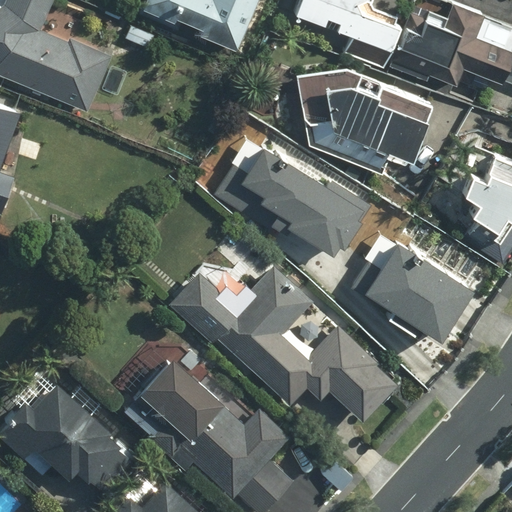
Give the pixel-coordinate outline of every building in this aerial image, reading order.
[(115,48),(48,18),(55,0),(3,0),(0,2),(0,63),(90,104),(115,48)] [(262,0),(148,0),(147,4),(243,45),(262,0)] [(405,15),(368,2),(368,0),(304,0),(302,7),(397,39),(405,15)] [(458,0),(452,19),(417,6),(399,59),(457,79),(465,56),(507,70),(506,74),(511,76),(511,15),(467,0),(458,0)] [(361,54),(301,67),(317,138),(387,163),(397,136),(423,145),(440,98),(365,72),(361,54)] [(0,96),(0,205),(5,207),(18,172),(3,167),(26,105),(0,96)] [(232,154),(213,184),(295,234),(300,226),(337,249),(370,194),(332,171),(327,179),(262,139),(247,163),(232,154)] [(508,217),(511,210),(511,150),(505,148),(497,170),(484,165),(477,182),(491,188),(490,191),(483,202),(508,217)] [(384,226),(350,283),(437,335),(471,278),(384,226)] [(285,329),(317,295),(279,261),(257,285),(249,277),(239,288),(230,280),(225,284),(205,266),(175,298),(216,336),(221,329),(294,396),(312,377),(326,391),(336,380),(371,412),(408,373),(345,316),(311,353),(285,329)] [(266,400),(248,420),(232,405),(226,400),(232,393),(182,347),(128,406),(191,463),(198,454),(209,464),(202,471),(232,497),(240,488),(262,509),(294,473),(271,453),(296,426),(266,400)] [(42,399),(33,391),(0,428),(46,469),(60,453),(79,470),(86,462),(110,483),(140,448),(117,428),(121,422),(65,373),(42,399)] [(219,511),(173,471),(150,497),(137,485),(113,511),(219,511)]
